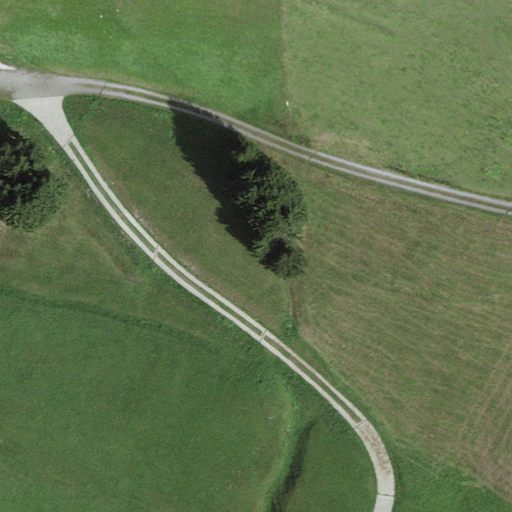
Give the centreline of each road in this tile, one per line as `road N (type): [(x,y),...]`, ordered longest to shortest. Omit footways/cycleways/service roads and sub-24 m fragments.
road 1 (track): [(0,76),(72,140),(139,230),(207,296),(298,361),(361,421),(382,462),(382,511)]
road 2 (track): [(511,210),(354,169),(178,103),(0,82)]
